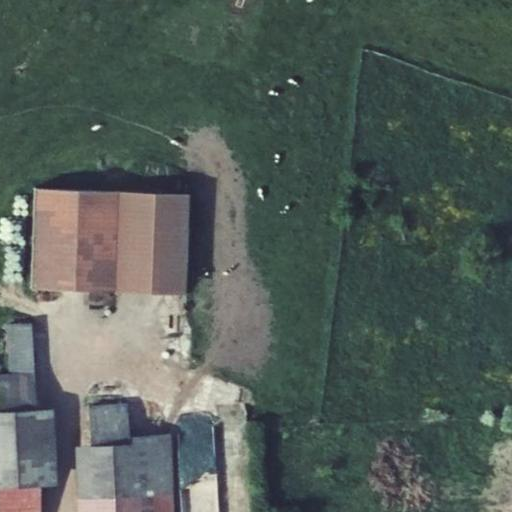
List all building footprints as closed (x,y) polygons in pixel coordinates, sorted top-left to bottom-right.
[(34,288),(119,290),(122,187),(37,184),(34,288)] [(192,189),(122,187),(119,290),(188,296),(192,189)] [(0,511),(32,511),(33,479),(46,479),(46,403),(32,403),(32,315),(18,315),(8,315),(8,365),(0,365),(0,511)] [(79,511),(144,511),(144,430),(143,398),(95,396),(95,430),(78,430),(79,511)] [(144,511),(186,511),(187,429),(144,430),(144,511)]
